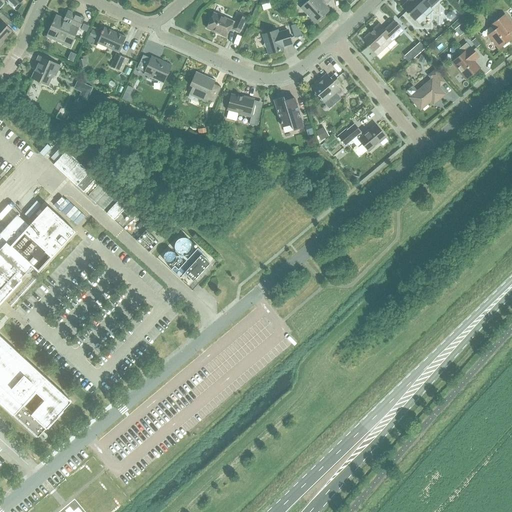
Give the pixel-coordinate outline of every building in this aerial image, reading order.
[(325,15),(329,11),(324,6),(329,0),(308,0),(301,7),(307,13),(306,17),(310,17),(316,23),(320,19),(324,14),(325,15)] [(406,0),(407,1),(401,7),(415,20),(430,6),(431,8),(438,0),(406,0)] [(266,10),(274,8),(272,1),(263,4),(266,10)] [(0,46),(13,32),(7,26),(11,22),(0,12),(0,46)] [(78,29),(83,19),(68,12),(63,22),(55,19),(47,37),(69,47),(77,29),(78,29)] [(206,29),(225,37),(230,28),(239,32),(245,18),(238,15),(235,23),(213,13),(206,29)] [(511,37),(509,33),(511,30),(511,23),(505,14),(490,25),(494,30),(487,35),(498,49),(502,46),(504,48),(510,43),(509,42),(511,38),(511,37)] [(379,24),(362,40),(374,52),(380,58),(389,50),(386,47),(402,31),(394,22),(385,30),(379,24)] [(460,33),(467,28),(464,23),(457,28),(460,33)] [(89,36),(98,40),(97,43),(119,53),(126,38),(104,28),(101,33),(92,29),(89,36)] [(267,48),(268,54),(283,49),(282,47),(292,44),(287,30),(278,33),(277,30),(263,35),(265,42),(263,46),(267,48)] [(240,45),(244,35),(239,33),(235,44),(240,45)] [(480,45),(475,38),(471,41),(476,48),(480,45)] [(411,61),(427,47),(422,41),(405,55),(411,61)] [(470,58),(475,54),(470,47),(466,43),(457,51),(461,55),(452,62),(466,79),(479,69),(470,58)] [(110,67),(119,70),(124,57),(116,54),(110,67)] [(155,78),(164,82),(172,66),(151,56),(150,58),(143,55),(137,69),(144,72),(144,73),(148,75),(147,78),(154,82),(155,78)] [(55,76),(60,66),(38,56),(35,63),(38,64),(32,78),(47,85),(52,74),(55,76)] [(406,92),(410,97),(410,98),(420,110),(428,103),(428,102),(430,101),(433,104),(445,94),(438,87),(439,86),(440,86),(445,82),(435,70),(429,76),(432,79),(417,91),(413,86),(411,86),(406,90),(406,92)] [(319,97),(324,103),(340,89),(336,85),(340,82),(334,75),(330,78),(326,73),(321,78),(321,79),(311,87),(315,93),(315,94),(315,95),(315,96),(315,97),(316,97),(317,98),(318,98),(319,97)] [(200,96),(214,103),(221,87),(214,84),(215,81),(207,77),(205,80),(194,75),(190,85),(192,87),(189,94),(198,99),(200,96)] [(85,105),(89,95),(81,92),(77,101),(85,105)] [(236,121),(238,114),(251,117),(249,124),(257,126),(261,111),(252,108),(254,99),(243,96),(243,97),(231,94),(227,110),(228,110),(226,118),(236,121)] [(291,125),(293,130),(303,127),(294,98),(284,101),(283,97),(274,100),(282,127),(291,125)] [(166,120),(174,124),(177,116),(169,112),(166,120)] [(386,137),(376,125),(363,136),(360,133),(361,132),(354,124),(339,137),(345,145),(356,136),(369,152),(380,142),(382,145),(387,141),(385,138),(386,137)] [(305,127),(308,135),(314,134),(311,125),(305,127)] [(315,131),(318,136),(316,137),(318,143),(321,142),(328,136),(323,127),(315,131)] [(47,155),(55,146),(50,142),(43,151),(47,155)] [(53,165),(77,187),(83,192),(96,178),(66,151),(53,165)] [(88,196),(103,210),(116,197),(101,183),(88,196)] [(28,197),(32,188),(26,185),(23,195),(28,197)] [(35,193),(43,203),(52,195),(44,185),(35,193)] [(89,215),(64,195),(56,204),(81,225),(89,215)] [(32,217),(42,202),(38,199),(28,213),(32,217)] [(106,213),(114,220),(127,207),(119,199),(106,213)] [(0,402),(38,438),(71,402),(0,336),(0,303),(13,288),(21,280),(20,279),(32,266),(38,272),(75,232),(47,206),(29,226),(17,215),(0,233),(0,236),(5,241),(0,245),(0,402)] [(146,230),(136,240),(149,252),(158,242),(153,237),(149,233),(146,230)] [(180,238),(179,239),(178,240),(176,241),(175,242),(175,244),(174,246),(174,247),(175,249),(175,250),(176,252),(177,253),(178,254),(180,255),(181,255),(183,256),(185,256),(186,255),(188,254),(189,254),(190,252),(191,251),(192,249),(192,248),(192,246),(192,245),(191,243),(191,242),(190,240),(188,239),(187,238),(185,238),(184,238),(182,238),(180,238)] [(198,248),(179,268),(193,281),(210,263),(201,255),(203,253),(198,248)] [(169,251),(168,251),(167,252),(166,252),(165,253),(164,254),(164,255),(163,256),(163,257),(163,258),(164,259),(164,261),(165,261),(166,262),(167,263),(168,263),(169,263),(170,263),(171,263),(172,263),(173,262),(174,261),(175,261),(175,260),(176,258),(176,257),(176,256),(175,255),(175,254),(174,253),(173,252),(172,252),(171,251),(170,251),(169,251)]
